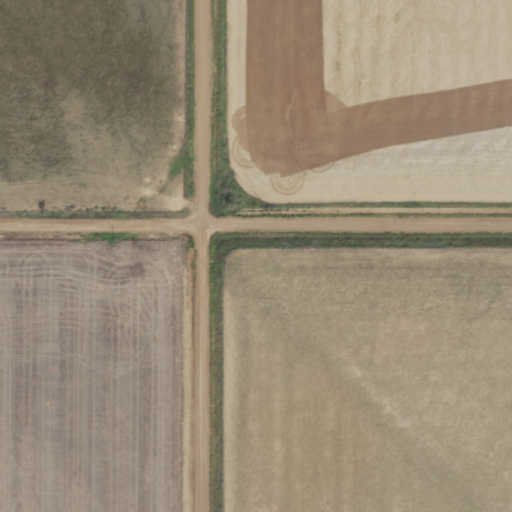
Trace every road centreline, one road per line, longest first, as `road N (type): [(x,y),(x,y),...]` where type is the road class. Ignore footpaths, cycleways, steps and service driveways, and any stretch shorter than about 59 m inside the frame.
road 1 (residential): [(511,223),(0,221)]
road 2 (residential): [(208,511),(209,0)]
road 3 (residential): [(131,221),(178,190),(209,132)]
